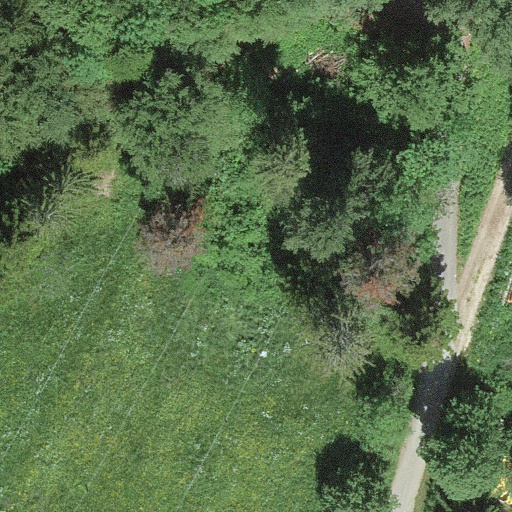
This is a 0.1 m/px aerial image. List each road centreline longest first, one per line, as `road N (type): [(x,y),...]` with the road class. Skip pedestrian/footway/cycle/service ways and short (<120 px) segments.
road 1 (track): [(406,511),(456,273),(511,127)]
road 2 (track): [(433,383),(421,0)]
road 3 (track): [(0,131),(44,92),(221,7),(252,0)]
